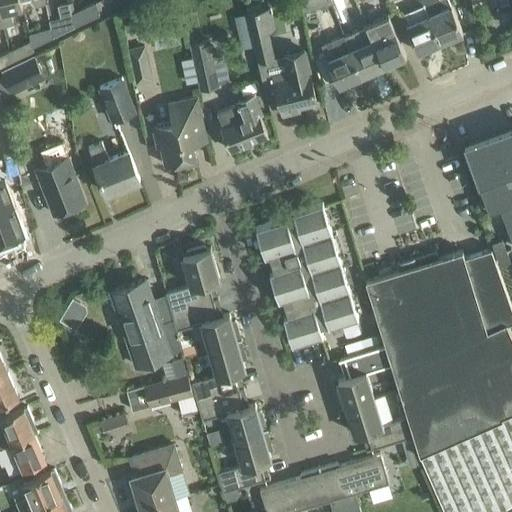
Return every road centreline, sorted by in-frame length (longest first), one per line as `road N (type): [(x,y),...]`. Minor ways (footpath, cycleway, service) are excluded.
road 1 (residential): [(217,195),(511,67)]
road 2 (residential): [(217,195),(297,456)]
road 3 (residential): [(106,511),(7,290)]
road 4 (residential): [(7,290),(217,195)]
